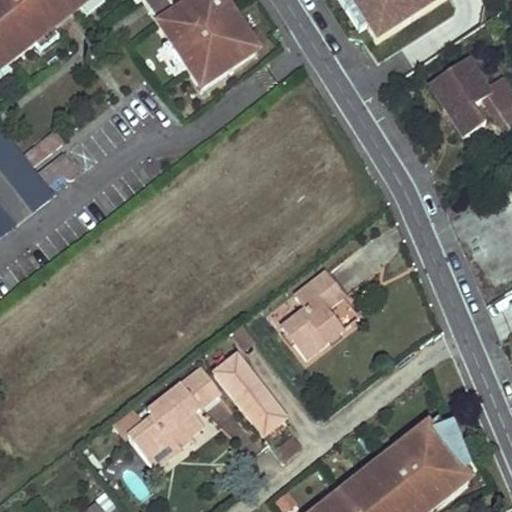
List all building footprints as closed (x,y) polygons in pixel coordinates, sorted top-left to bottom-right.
[(0,0),(0,67),(3,64),(7,68),(9,67),(33,48),(52,34),(56,31),(47,19),(68,3),(77,14),(82,11),(95,0),(0,0)] [(103,0),(95,0),(82,11),(88,19),(107,5),(103,0)] [(176,0),(137,0),(159,30),(185,13),(176,0)] [(232,17),(220,0),(204,0),(185,13),(190,21),(209,9),(212,8),(215,8),(218,10),(220,13),(221,15),(220,18),(219,20),(216,21),(219,25),(232,17)] [(346,0),(380,51),(451,6),(447,0),(346,0)] [(47,19),(56,31),(77,14),(68,3),(47,19)] [(185,13),(159,30),(170,47),(186,71),(199,88),(224,72),(227,76),(257,56),(232,17),(219,25),(216,21),(219,20),(220,18),(221,15),(220,13),(218,10),(215,8),(212,8),(209,9),(190,21),(185,13)] [(52,34),(33,48),(39,55),(58,41),(52,34)] [(186,71),(170,47),(163,52),(179,76),(186,71)] [(468,63),(430,87),(464,139),(485,126),(475,109),(488,100),(491,98),(488,92),(468,63)] [(0,84),(14,75),(9,67),(7,68),(3,64),(0,67),(0,84)] [(205,99),(231,82),(227,76),(224,72),(199,88),(205,99)] [(511,107),(498,86),(488,92),(491,98),(488,100),(504,125),(511,119),(511,107)] [(1,133),(0,133),(0,176),(31,216),(54,199),(47,190),(38,179),(33,173),(24,161),(1,133)] [(24,161),(33,173),(64,148),(55,136),(24,161)] [(38,179),(47,190),(62,179),(65,183),(67,184),(69,184),(72,184),(73,182),(74,180),(74,177),(73,174),(62,160),(38,179)] [(0,213),(0,240),(13,230),(0,213)] [(305,313),(281,332),(308,365),(343,337),(327,316),(345,301),(326,277),(296,301),(305,313)] [(203,373),(182,390),(200,414),(222,397),(203,373)] [(141,429),(127,440),(146,464),(171,444),(179,454),(193,444),(191,441),(205,430),(195,418),(200,414),(182,390),(137,424),(141,429)] [(425,430),(429,435),(444,429),(437,420),(425,430)] [(357,484),(321,511),(415,511),(414,510),(423,503),(430,511),(461,487),(463,484),(464,481),(463,478),(461,475),(448,459),(458,451),(448,427),(444,429),(429,435),(425,430),(389,458),(395,466),(385,473),(382,469),(376,473),(367,480),(364,478),(357,484)] [(283,466),(301,454),(289,438),(272,450),(283,466)] [(171,444),(146,464),(154,475),(180,455),(179,454),(171,444)] [(448,459),(461,475),(466,471),(458,451),(448,459)] [(354,480),(357,484),(364,478),(367,480),(376,473),(371,466),(354,480)]
